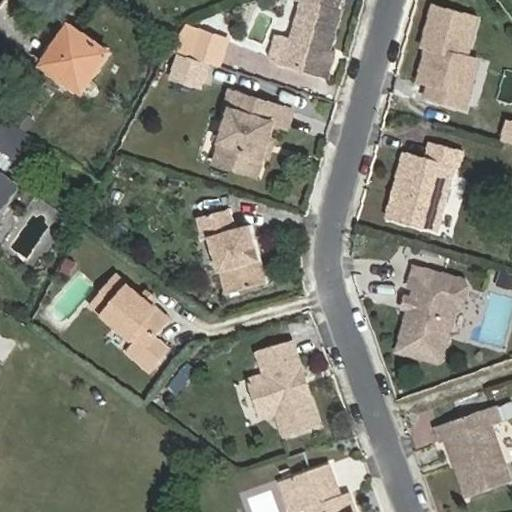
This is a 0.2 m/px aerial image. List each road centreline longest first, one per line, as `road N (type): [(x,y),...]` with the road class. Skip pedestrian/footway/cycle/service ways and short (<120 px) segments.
road 1 (residential): [(412,511),(401,455),(324,279),(388,0)]
road 2 (unknown): [(324,279),(215,326),(193,325),(166,299)]
